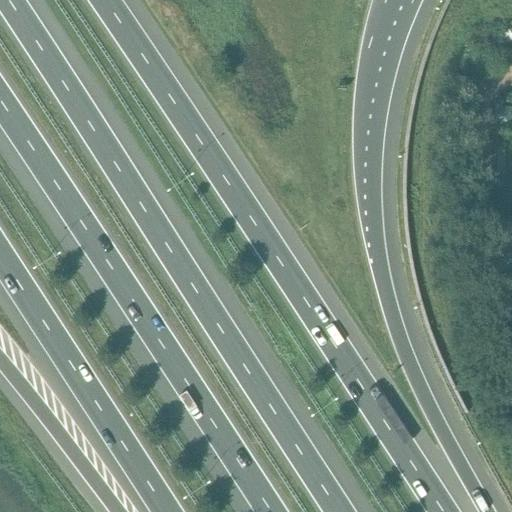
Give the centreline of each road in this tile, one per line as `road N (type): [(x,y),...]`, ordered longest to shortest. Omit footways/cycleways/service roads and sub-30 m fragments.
road 1 (motorway): [(447,511),(111,0)]
road 2 (motorway): [(339,511),(4,0)]
road 3 (motorway): [(486,511),(421,394),(376,247),(381,97),(413,0)]
road 4 (motorway): [(0,111),(263,511)]
road 5 (motorway): [(0,253),(166,511)]
road 6 (motorway): [(0,353),(123,511)]
